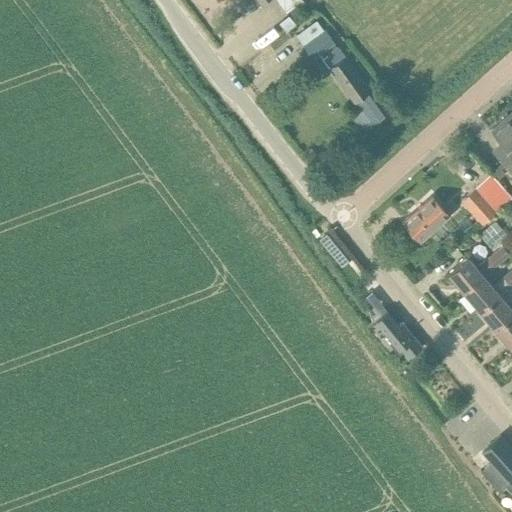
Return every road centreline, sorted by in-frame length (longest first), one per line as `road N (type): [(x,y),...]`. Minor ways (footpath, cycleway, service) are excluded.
road 1 (tertiary): [(338,219),(160,0)]
road 2 (tertiary): [(511,422),(338,219)]
road 3 (residential): [(511,64),(338,219)]
